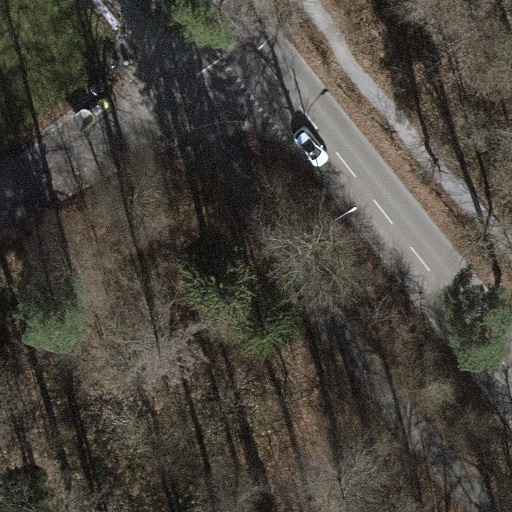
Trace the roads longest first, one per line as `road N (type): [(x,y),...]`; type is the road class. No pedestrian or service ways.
road 1 (tertiary): [(239,30),(511,370)]
road 2 (residential): [(0,207),(239,30)]
